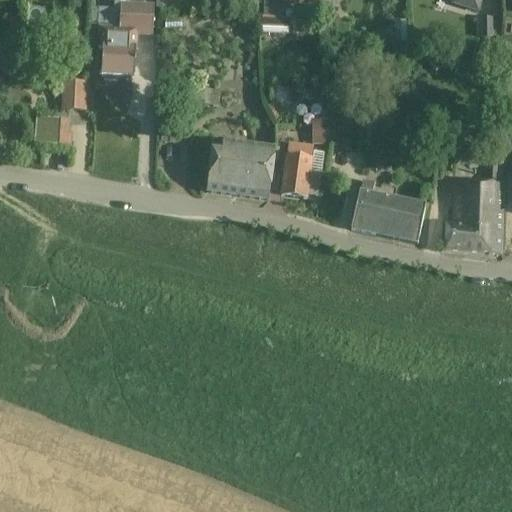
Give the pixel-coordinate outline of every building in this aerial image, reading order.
[(319,6),(318,0),(269,0),(269,2),(263,2),(263,18),(285,19),(286,8),(319,6)] [(322,0),(323,12),(335,11),(341,5),(340,0),(322,0)] [(453,0),(452,5),(477,13),(481,0),(453,0)] [(118,79),(134,80),(136,52),(134,52),(135,36),(151,37),(153,7),(121,5),(120,34),(99,33),(99,52),(102,52),(101,78),(103,79),(104,83),(118,83),(118,79)] [(11,16),(11,28),(19,28),(19,16),(11,16)] [(164,30),(182,30),(181,20),(163,20),(164,30)] [(496,40),(496,20),(476,20),(476,40),(496,40)] [(288,24),(260,22),(259,32),(288,34),(288,24)] [(406,23),(393,24),(395,43),(408,43),(406,23)] [(350,27),(327,26),(327,44),(350,44),(350,27)] [(488,46),(474,47),(475,60),(489,59),(488,46)] [(66,55),(58,61),(72,78),(80,72),(66,55)] [(366,73),(334,73),(334,93),(366,93),(366,73)] [(63,88),(62,114),(84,115),(86,89),(63,88)] [(35,119),(33,145),(56,147),(57,135),(58,120),(35,119)] [(312,123),(312,143),(328,143),(328,123),(312,123)] [(276,153),(223,145),(220,164),(211,163),(206,195),(269,204),(276,153)] [(307,197),(317,198),(320,175),(310,174),(314,150),(288,147),(281,198),(307,201),(307,197)] [(351,232),(417,246),(425,210),(371,199),(373,186),(362,184),(351,232)] [(501,256),(503,187),(453,185),(450,254),(501,256)]
